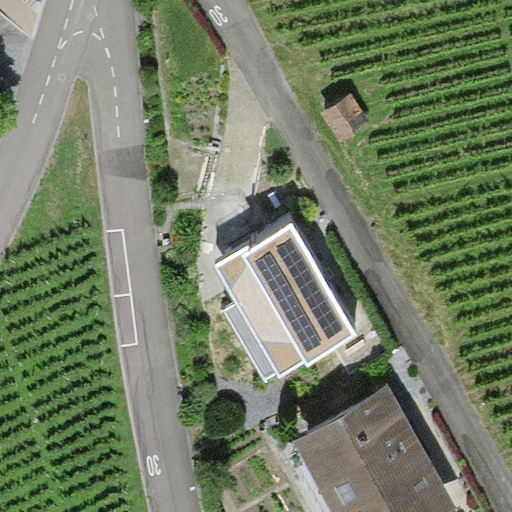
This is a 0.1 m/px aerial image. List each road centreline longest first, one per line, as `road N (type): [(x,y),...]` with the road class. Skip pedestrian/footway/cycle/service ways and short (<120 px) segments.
road 1 (residential): [(224,0),(511,503)]
road 2 (residential): [(176,511),(102,25),(72,11)]
road 3 (residential): [(72,11),(0,191)]
